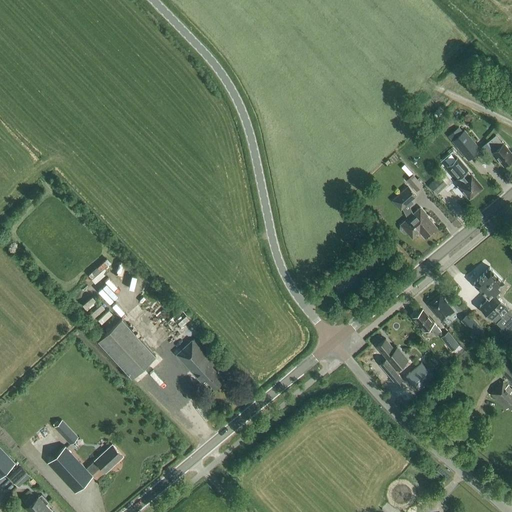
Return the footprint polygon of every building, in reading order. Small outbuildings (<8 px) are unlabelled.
[(438,118),(443,113),(440,109),(435,114),(438,118)] [(462,132),(458,127),(447,136),(468,160),(481,150),(465,130),(462,132)] [(503,144),(496,135),(487,143),(494,151),(492,153),(496,158),(497,157),(504,165),(511,158),(511,154),(503,144)] [(470,175),(462,165),(457,169),(457,168),(448,175),(454,183),(459,179),(461,182),(458,185),(469,199),(482,188),(471,174),(470,175)] [(406,180),(415,191),(422,185),(412,174),(406,180)] [(433,175),(427,181),(430,184),(428,185),(436,193),(447,184),(439,175),(436,178),(433,175)] [(404,207),(416,196),(408,186),(395,197),(404,207)] [(424,238),(436,228),(426,216),(427,215),(420,206),(399,224),(401,226),(400,227),(400,230),(402,233),(405,233),(406,233),(412,239),(419,232),(424,238)] [(109,272),(104,266),(109,262),(106,258),(87,272),(95,283),(109,272)] [(126,270),(122,281),(129,284),(128,287),(136,290),(142,273),(123,267),(122,269),(126,270)] [(507,338),(508,336),(511,332),(511,311),(498,297),(499,295),(497,293),(499,291),(498,289),(504,282),(490,267),(474,283),(488,298),(479,306),(502,329),(499,331),(507,338)] [(146,300),(156,288),(151,284),(140,295),(146,300)] [(111,303),(115,299),(103,288),(99,292),(111,303)] [(94,316),(104,306),(91,294),(81,304),(94,316)] [(453,311),(441,296),(438,296),(433,300),(432,300),(429,302),(430,303),(428,304),(442,321),(453,311)] [(149,315),(160,306),(157,303),(146,312),(149,315)] [(468,315),(462,307),(457,312),(463,319),(468,315)] [(433,323),(422,310),(419,313),(418,312),(412,316),(413,317),(412,318),(423,331),(428,327),(435,336),(441,331),(433,322),(433,323)] [(98,340),(132,377),(156,356),(121,318),(98,340)] [(451,351),(459,345),(448,331),(440,337),(451,351)] [(216,362),(193,338),(175,354),(201,383),(205,379),(213,389),(224,379),(212,366),(216,362)] [(394,349),(385,339),(377,346),(387,358),(380,364),(396,384),(402,379),(395,370),(407,360),(397,347),(394,349)] [(509,381),(511,378),(511,366),(505,359),(496,368),(509,381)] [(418,390),(433,377),(421,363),(406,376),(418,390)] [(511,408),(511,395),(510,393),(511,390),(511,389),(503,381),(491,394),(497,400),(506,409),(508,407),(511,409),(511,408)] [(70,445),(79,437),(62,420),(54,427),(70,445)] [(86,469),(92,475),(100,467),(106,472),(123,456),(112,444),(95,460),(86,469)] [(75,492),(92,476),(92,475),(86,469),(65,446),(48,463),(75,492)] [(0,447),(0,474),(14,462),(0,447)] [(19,487),(30,476),(21,466),(9,476),(19,487)] [(48,502),(42,496),(27,510),(28,511),(52,511),(45,504),(48,502)]
